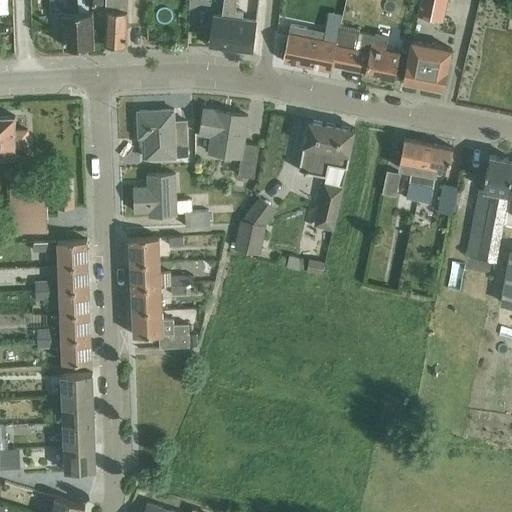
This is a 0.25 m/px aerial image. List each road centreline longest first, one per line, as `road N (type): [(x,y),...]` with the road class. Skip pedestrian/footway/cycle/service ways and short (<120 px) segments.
road 1 (residential): [(97,76),(113,477),(107,511)]
road 2 (tertiary): [(263,80),(511,131)]
road 3 (tertiary): [(97,76),(189,71),(263,80)]
